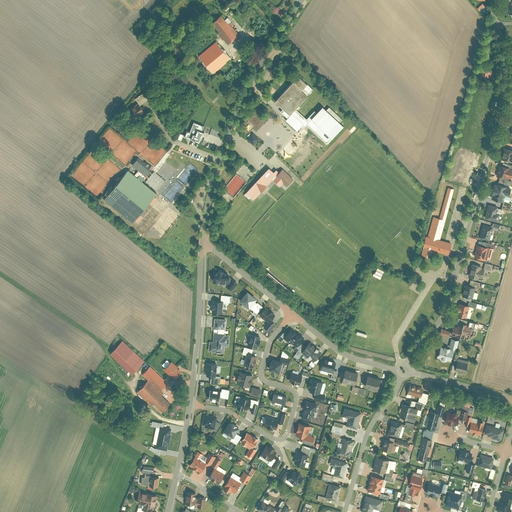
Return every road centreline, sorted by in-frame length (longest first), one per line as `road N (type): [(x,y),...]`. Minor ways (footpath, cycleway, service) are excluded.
road 1 (residential): [(490,0),(504,85),(448,310),(407,362)]
road 2 (residential): [(294,0),(226,120),(210,172),(203,242)]
road 3 (residential): [(293,313),(268,340),(260,372),(265,382),(295,392),(283,438),(227,410),(189,405)]
road 4 (residential): [(203,242),(189,405)]
road 5 (residential): [(400,377),(364,439),(344,511)]
